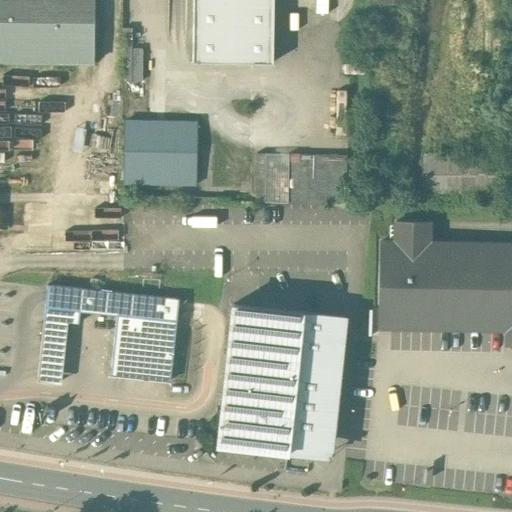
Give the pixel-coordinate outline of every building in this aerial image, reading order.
[(0,0),(0,62),(94,64),(94,0),(0,0)] [(272,0),(192,0),(192,61),(272,62),(272,0)] [(195,123),(123,121),(122,183),(194,184),(195,123)] [(426,190),(490,186),(488,151),(424,155),(426,190)] [(255,155),(254,199),(345,200),(346,157),(255,155)] [(511,243),(421,242),(421,221),(394,221),(394,241),(379,241),(378,327),(505,329),(505,344),(511,344),(511,243)] [(100,280),(90,279),(89,287),(99,288),(100,280)] [(178,299),(46,285),(36,380),(61,382),(68,321),(78,323),(80,311),(116,315),(176,322),(178,299)] [(343,316),(232,304),(217,444),(309,454),(310,450),(327,436),(330,436),(343,316)] [(176,322),(116,315),(110,374),(169,381),(176,322)]
